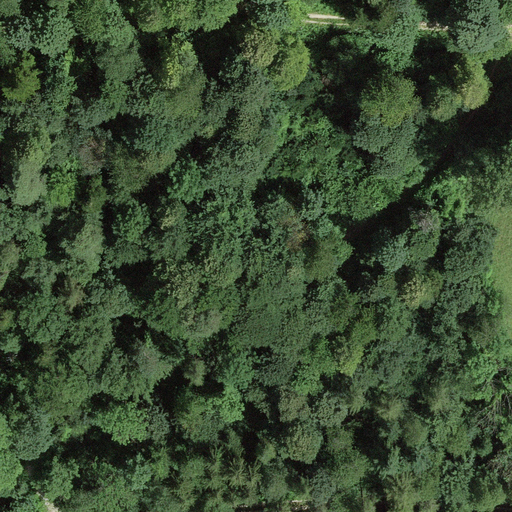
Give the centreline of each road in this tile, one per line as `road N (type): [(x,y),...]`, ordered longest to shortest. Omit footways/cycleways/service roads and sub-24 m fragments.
road 1 (track): [(63,511),(25,448),(52,399),(106,373),(209,350),(304,261),(428,179),(476,113),(500,39)]
road 2 (track): [(511,508),(368,502),(239,511)]
road 3 (track): [(244,0),(280,16),(511,40)]
road 4 (track): [(0,30),(249,7)]
